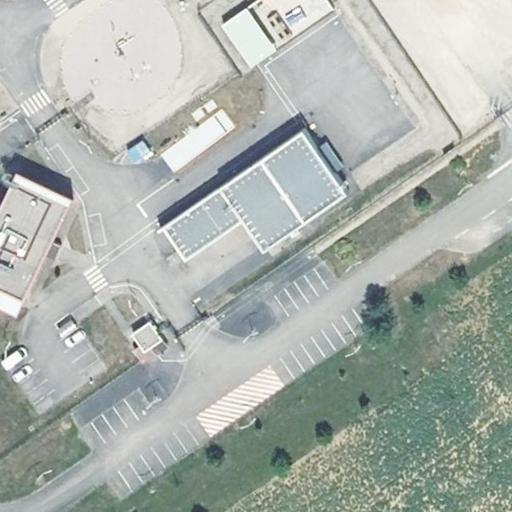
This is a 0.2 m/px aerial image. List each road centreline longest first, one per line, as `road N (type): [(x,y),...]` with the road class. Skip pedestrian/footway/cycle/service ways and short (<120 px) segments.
road 1 (unclassified): [(511,179),(219,381)]
road 2 (unclassified): [(219,381),(95,465)]
